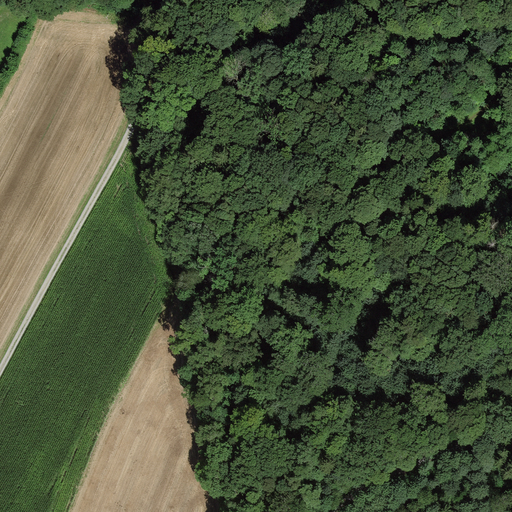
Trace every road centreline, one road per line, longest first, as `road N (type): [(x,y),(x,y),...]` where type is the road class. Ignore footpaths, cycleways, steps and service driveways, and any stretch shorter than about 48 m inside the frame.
road 1 (track): [(511,77),(496,99),(370,190),(259,348),(241,390),(232,511)]
road 2 (track): [(0,372),(129,135),(160,0)]
road 3 (track): [(511,426),(371,482),(333,511)]
